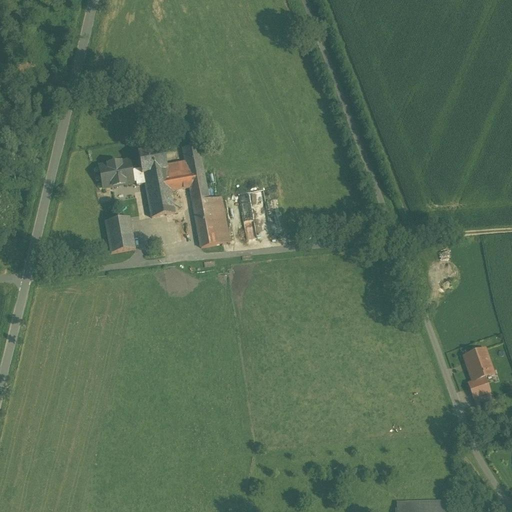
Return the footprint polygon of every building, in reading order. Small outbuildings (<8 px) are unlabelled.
[(198,146),(183,149),(185,164),(189,186),(199,245),(227,240),(220,198),(207,200),(198,146)] [(163,149),(137,154),(140,170),(141,175),(143,175),(145,185),(151,219),(174,214),(169,190),(168,181),(169,181),(166,167),(163,149)] [(136,186),(145,185),(143,175),(141,175),(140,170),(131,171),(129,162),(99,168),(103,189),(136,183),(136,186)] [(185,164),(166,167),(169,181),(168,181),(169,190),(189,186),(185,164)] [(129,218),(105,222),(111,254),(134,250),(129,218)] [(484,351),(464,358),(475,387),(485,383),(483,376),(492,373),(484,351)] [(475,387),(470,389),(473,398),(489,393),(485,383),(475,387)] [(490,394),(477,399),(479,404),(492,400),(490,394)] [(396,504),(396,511),(448,511),(448,502),(396,504)]
